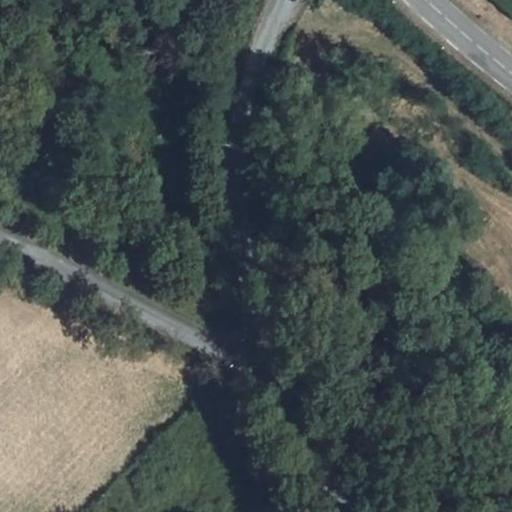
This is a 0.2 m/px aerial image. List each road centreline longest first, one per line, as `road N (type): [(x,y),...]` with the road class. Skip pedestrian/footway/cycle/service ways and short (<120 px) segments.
road 1 (unclassified): [(283,0),(245,91),(235,156),(244,285),(261,343)]
road 2 (unclassified): [(261,343),(196,334),(0,242)]
road 3 (unclassified): [(261,343),(350,511)]
